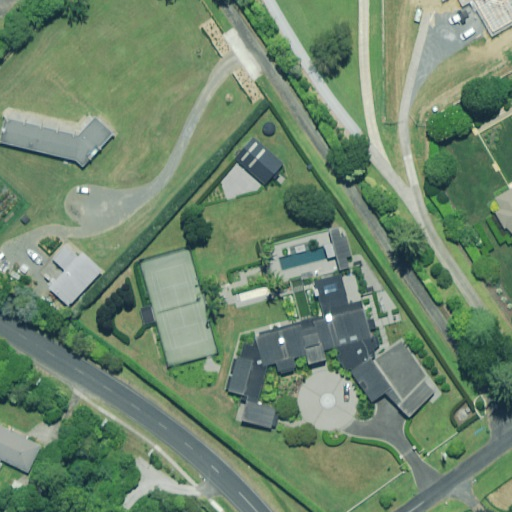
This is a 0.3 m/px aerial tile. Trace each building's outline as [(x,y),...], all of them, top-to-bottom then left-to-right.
[(114,136),(97,121),(80,139),(6,120),(0,142),(76,162),(84,169),(114,136)] [(284,165),(255,142),(238,163),(266,187),(284,165)] [(511,190),(496,199),(501,208),(495,211),(505,232),(508,230),(511,233),(511,190)] [(351,269),(341,223),(330,226),(333,243),(325,244),(328,259),(336,258),(339,272),(351,269)] [(79,260),(67,249),(56,261),(68,272),(51,290),(70,307),(103,272),(84,255),(79,260)] [(277,364),(280,376),(299,371),(296,360),(308,357),(311,367),(329,362),(327,353),(331,352),(373,405),(392,389),(368,358),(379,349),(376,346),(384,344),(377,319),(370,321),(364,302),(351,306),(343,275),(316,283),(325,317),(256,336),(259,347),(239,342),(227,392),(248,397),(241,423),(272,431),(277,409),(260,405),(270,366),(277,364)] [(436,392),(423,381),(399,408),(412,419),(436,392)] [(29,439),(0,425),(0,471),(4,462),(30,474),(42,447),(28,441),(29,439)]
